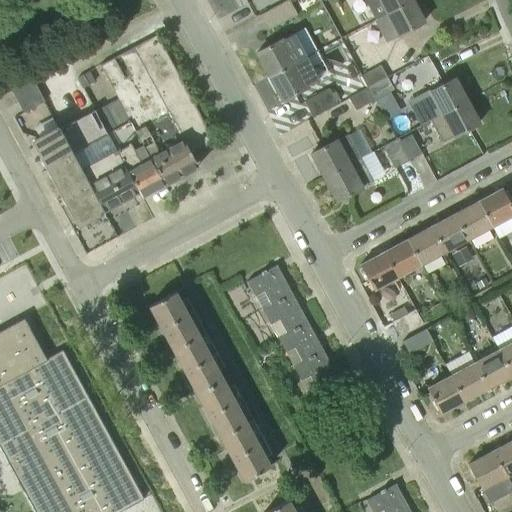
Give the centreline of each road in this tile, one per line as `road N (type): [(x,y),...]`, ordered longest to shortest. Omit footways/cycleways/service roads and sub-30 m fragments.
road 1 (residential): [(200,511),(81,283)]
road 2 (residential): [(81,283),(278,179)]
road 3 (residential): [(417,452),(320,255)]
road 4 (residential): [(320,255),(511,158)]
road 5 (residential): [(278,179),(169,0)]
road 6 (residential): [(81,283),(0,138)]
